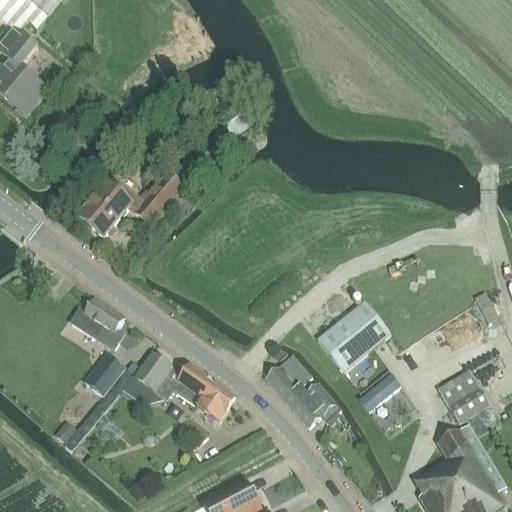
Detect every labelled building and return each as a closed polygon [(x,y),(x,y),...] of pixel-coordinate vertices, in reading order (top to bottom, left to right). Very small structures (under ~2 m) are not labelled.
[(0,0),(0,22),(17,38),(27,26),(37,34),(66,0),(0,0)] [(11,58),(0,70),(0,99),(19,115),(41,89),(17,69),(20,65),(24,69),(37,54),(17,38),(5,53),(11,58)] [(234,107),(218,118),(233,142),(250,130),(234,107)] [(163,173),(138,204),(127,195),(122,201),(107,189),(80,221),(104,242),(129,213),(155,234),(168,219),(164,216),(185,191),(205,172),(184,154),(166,175),(163,173)] [(79,315),(72,327),(95,343),(114,355),(125,338),(118,333),(125,322),(94,302),(87,313),(84,318),(79,315)] [(365,306),(318,345),(344,377),(392,339),(365,306)] [(134,382),(156,398),(173,374),(152,357),(134,382)] [(302,392),(313,383),(293,360),(267,384),(292,413),(309,432),(320,421),(327,428),(342,415),(320,390),(309,400),(302,392)] [(91,375),(83,387),(102,402),(124,373),(111,363),(98,380),(91,375)] [(173,374),(156,398),(167,406),(179,386),(204,403),(197,413),(219,427),(235,403),(190,371),(184,380),(174,373),(173,374)] [(468,429),(437,448),(447,465),(414,485),(423,500),(419,502),(424,511),(505,511),(508,511),(500,496),(507,492),(477,442),(501,428),(490,410),(469,374),(437,393),(459,429),(465,424),(468,429)] [(69,414),(85,396),(75,387),(59,404),(69,414)] [(227,449),(251,435),(246,426),(222,440),(227,449)] [(260,511),(252,496),(251,497),(248,499),(243,490),(244,490),(243,489),(203,510),(204,511),(260,511)]
